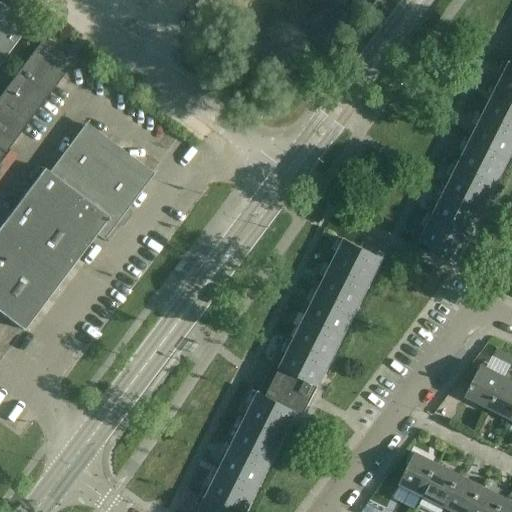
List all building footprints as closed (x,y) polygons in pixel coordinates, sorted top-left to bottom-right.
[(0,63),(29,25),(0,3),(0,63)] [(0,149),(3,152),(5,153),(73,62),(42,39),(0,96),(0,149)] [(511,99),(511,65),(509,64),(496,90),(511,99)] [(511,130),(511,99),(496,90),(483,116),(511,130)] [(505,156),(511,141),(511,130),(483,116),(471,141),(505,156)] [(151,175),(85,126),(50,172),(44,168),(0,226),(0,312),(24,330),(95,235),(102,240),(114,224),(118,227),(122,226),(126,221),(130,216),(129,211),(126,208),(151,175)] [(492,181),(505,156),(471,141),(459,165),(492,181)] [(478,209),(492,181),(459,165),(445,193),(478,209)] [(466,234),(478,209),(445,193),(432,218),(466,234)] [(453,260),(466,234),(432,218),(420,243),(453,260)] [(334,263),(366,279),(378,256),(345,240),(334,263)] [(353,306),(366,279),(334,263),(320,290),(353,306)] [(340,331),(353,306),(320,290),(308,315),(340,331)] [(327,357),(340,331),(308,315),(294,341),(327,357)] [(281,368),(284,370),(314,384),(314,383),(327,357),(294,341),(281,368)] [(511,365),(511,363),(511,355),(498,349),(494,357),(511,365)] [(490,409),(506,376),(483,365),(479,372),(470,390),(466,397),(490,409)] [(468,379),(464,383),(470,390),(479,372),(475,369),(468,379)] [(259,394),(292,410),(303,416),(318,386),(314,383),(314,384),(284,370),(282,373),(279,372),(274,381),(267,378),(259,394)] [(511,419),(511,379),(506,376),(490,409),(511,419)] [(259,394),(246,419),(279,435),(292,410),(259,394)] [(267,460),(279,435),(246,419),(234,444),(267,460)] [(234,444),(222,468),(254,485),(267,460),(234,444)] [(423,497),(439,464),(416,453),(400,485),(423,497)] [(446,508),(462,476),(439,464),(423,497),(446,508)] [(241,511),(254,485),(222,468),(209,494),(241,511)] [(453,511),(471,511),(484,487),(462,476),(446,508),(453,511)] [(500,511),(507,499),(484,487),(471,511),(500,511)] [(209,494),(199,511),(240,511),(241,511),(209,494)] [(501,510),(500,511),(511,511),(511,501),(507,499),(501,510)]
